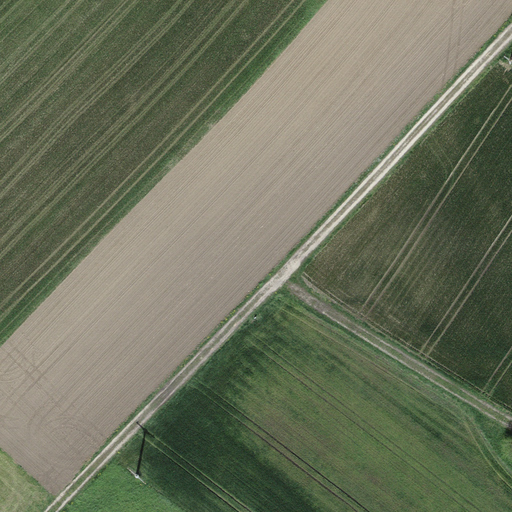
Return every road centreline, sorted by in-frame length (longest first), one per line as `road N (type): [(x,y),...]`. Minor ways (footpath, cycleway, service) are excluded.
road 1 (track): [(278,279),(511,34)]
road 2 (track): [(49,511),(278,279)]
road 3 (track): [(511,425),(278,279)]
